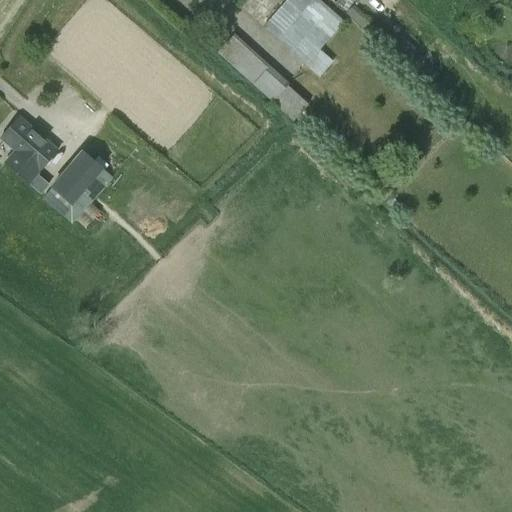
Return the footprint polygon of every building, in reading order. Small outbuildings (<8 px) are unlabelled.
[(305,65),(304,66),(318,79),(332,62),(319,50),(344,22),(318,0),(286,0),(261,29),(305,65)] [(355,0),(337,0),(335,3),(346,12),(355,0)] [(287,86),(290,84),(234,34),(216,53),(292,122),(293,121),(308,105),(287,86)] [(400,36),(387,50),(411,72),(424,58),(400,36)] [(35,175),(36,174),(56,152),(19,118),(0,138),(0,140),(14,154),(4,164),(39,196),(47,185),(35,175)] [(112,178),(103,170),(104,169),(82,150),(48,189),(52,192),(43,201),(71,224),(112,178)]
